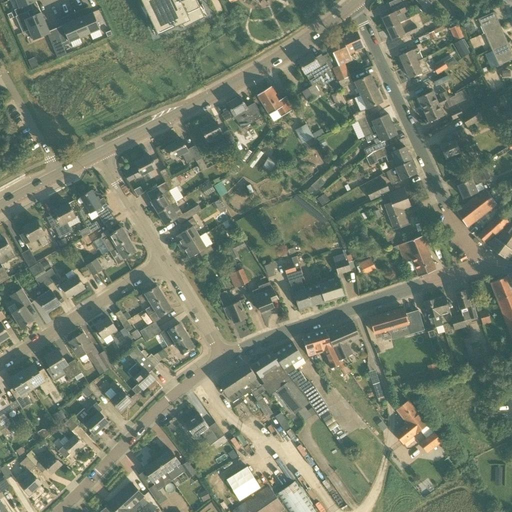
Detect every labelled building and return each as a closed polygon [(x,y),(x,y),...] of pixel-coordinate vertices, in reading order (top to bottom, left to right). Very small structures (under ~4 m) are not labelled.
[(35,0),(16,0),(20,8),(36,1),(35,0)] [(136,0),(157,43),(210,17),(201,0),(136,0)] [(430,9),(427,7),(434,0),(416,0),(422,6),(420,9),(425,14),(430,9)] [(387,29),(400,23),(397,16),(407,11),(403,4),(391,9),(393,13),(382,18),(387,29)] [(25,19),(29,30),(46,23),(41,12),(25,19)] [(83,17),(90,33),(100,29),(93,12),(83,17)] [(485,35),(501,28),(494,12),(478,19),(485,35)] [(73,21),(80,38),(90,33),(83,17),(73,21)] [(69,42),(80,38),(73,21),(62,26),(69,42)] [(405,21),(400,23),(387,29),(392,40),(403,36),(404,38),(418,31),(416,26),(408,29),(405,21)] [(473,27),(468,22),(463,28),(467,32),(473,27)] [(34,40),(50,33),(46,23),(29,30),(34,40)] [(464,36),(459,25),(451,28),(450,29),(455,40),(464,36)] [(508,43),(501,28),(485,35),(492,50),(508,43)] [(350,54),(365,47),(357,30),(324,46),(333,68),(352,60),(350,54)] [(430,38),(428,34),(418,39),(420,43),(430,38)] [(58,58),(67,54),(65,50),(62,42),(52,45),(58,58)] [(511,60),(511,51),(508,43),(492,50),(499,66),(511,60)] [(422,59),(419,51),(416,46),(409,49),(410,51),(399,56),(404,67),(424,59),(423,58),(422,59)] [(321,54),(315,58),(313,54),(298,62),(305,74),(309,81),(330,69),(321,54)] [(430,72),(427,66),(424,59),(404,67),(410,78),(422,73),(423,75),(430,72)] [(433,67),(438,74),(450,67),(447,63),(445,64),(444,61),(433,67)] [(347,68),(335,73),(338,81),(350,76),(347,68)] [(361,95),(377,88),(371,75),(355,82),(361,95)] [(350,76),(338,81),(341,88),(353,82),(350,76)] [(321,95),(314,85),(302,92),(309,102),(321,95)] [(275,94),(276,94),(272,86),(257,95),(269,113),(274,122),(294,109),(287,96),(279,101),(275,94)] [(367,109),(383,102),(377,88),(361,95),(367,109)] [(424,110),(455,96),(454,96),(449,98),(445,91),(440,94),(442,99),(437,101),(432,91),(418,98),(424,110)] [(466,100),(462,93),(462,91),(455,94),(456,96),(455,96),(424,110),(429,122),(444,116),(439,106),(445,104),(447,109),(466,100)] [(263,116),(260,111),(255,103),(247,107),(240,96),(227,104),(242,129),(263,116)] [(450,113),(453,120),(467,113),(464,107),(460,109),(460,108),(450,113)] [(355,122),(358,120),(368,116),(365,109),(352,115),(355,122)] [(468,127),(481,119),(475,109),(462,118),(468,127)] [(365,136),(393,124),(388,114),(379,118),(377,112),(368,116),(358,120),(365,136)] [(221,134),(222,133),(216,122),(202,129),(207,139),(205,140),(209,149),(218,144),(218,143),(224,140),(221,134)] [(314,137),(306,123),(295,129),(302,143),(314,137)] [(397,142),(388,145),(386,140),(397,135),(393,124),(365,136),(368,142),(374,140),(376,144),(373,145),(376,151),(373,152),(366,158),(367,158),(373,153),(386,148),(388,146),(397,142)] [(460,152),(455,140),(466,135),(463,129),(446,136),(449,142),(440,146),(446,159),(460,152)] [(195,145),(187,150),(182,139),(168,146),(174,158),(182,154),(187,163),(188,163),(195,159),(199,166),(202,172),(208,168),(195,145)] [(321,148),(327,145),(324,139),(318,142),(321,148)] [(234,154),(240,152),(235,141),(230,144),(234,154)] [(389,154),(386,148),(373,153),(367,158),(370,166),(378,162),(377,159),(385,156),(388,162),(394,159),(398,167),(411,160),(405,147),(400,149),(400,148),(399,148),(400,149),(392,152),(392,153),(389,154)] [(250,156),(244,152),(240,158),(245,162),(250,156)] [(156,168),(150,156),(136,163),(138,167),(133,170),(137,178),(156,168)] [(261,167),(270,170),(273,163),(264,160),(261,167)] [(391,184),(417,173),(411,160),(398,167),(386,172),(391,184)] [(237,172),(232,162),(226,165),(231,175),(237,172)] [(484,189),(481,183),(487,180),(494,177),(487,162),(480,165),(467,173),(470,180),(457,185),(463,199),(478,192),(484,189)] [(172,179),(166,169),(160,172),(166,182),(172,179)] [(133,172),(133,170),(125,174),(128,180),(136,176),(133,172)] [(172,179),(166,182),(170,190),(181,184),(177,177),(172,179)] [(366,189),(371,200),(390,192),(385,181),(366,189)] [(321,187),(316,182),(312,186),(306,191),(310,194),(315,190),(316,191),(321,187)] [(202,188),(206,196),(215,191),(210,183),(202,188)] [(382,197),(385,205),(394,230),(408,225),(403,209),(411,206),(404,188),(388,194),(382,197)] [(467,227),(497,204),(495,201),(488,192),(486,189),(456,212),(467,227)] [(96,210),(101,220),(112,213),(103,198),(99,201),(92,190),(81,197),(78,199),(78,201),(79,203),(81,204),(84,202),(91,214),(96,210)] [(159,213),(176,203),(176,202),(169,191),(151,202),(159,213)] [(322,206),(327,202),(322,195),(317,199),(322,206)] [(77,216),(75,217),(68,203),(54,211),(60,223),(54,226),(60,239),(72,232),(70,227),(80,222),(77,216)] [(176,218),(183,214),(176,203),(159,213),(166,225),(176,218)] [(188,219),(202,211),(198,205),(185,213),(188,219)] [(381,216),(379,210),(372,212),(374,219),(381,216)] [(509,222),(504,217),(502,214),(478,236),(485,243),(509,222)] [(180,249),(200,237),(197,231),(201,229),(194,218),(182,225),(186,230),(177,236),(181,243),(178,244),(180,249)] [(26,245),(30,242),(37,239),(41,246),(48,242),(37,220),(23,228),(26,232),(21,235),(26,245)] [(92,224),(88,226),(92,232),(98,229),(100,227),(97,221),(92,224)] [(110,251),(129,239),(122,228),(110,235),(107,231),(102,234),(98,229),(88,235),(93,243),(101,237),(110,251)] [(511,236),(505,232),(503,230),(497,239),(495,238),(488,247),(507,260),(511,253),(511,236)] [(234,241),(240,238),(237,232),(231,236),(234,241)] [(419,277),(436,270),(425,244),(422,236),(398,245),(400,249),(405,262),(412,259),(419,277)] [(199,252),(203,258),(214,251),(210,245),(206,247),(200,237),(180,249),(183,253),(186,251),(190,258),(199,252)] [(0,261),(2,264),(9,260),(15,257),(12,251),(5,238),(0,240),(0,261)] [(68,244),(65,238),(58,242),(61,247),(68,244)] [(110,251),(113,256),(118,265),(125,260),(124,258),(136,251),(129,239),(110,251)] [(236,250),(233,243),(227,246),(233,259),(239,256),(236,250)] [(37,262),(30,249),(22,254),(29,267),(37,262)] [(465,255),(465,254),(464,254),(460,257),(459,257),(462,262),(462,261),(467,259),(468,258),(467,258),(465,255)] [(296,271),(301,269),(297,256),(292,258),(294,264),(296,271)] [(358,263),(363,274),(376,269),(371,258),(358,263)] [(103,269),(98,260),(97,259),(86,265),(89,269),(92,274),(93,276),(103,269)] [(336,269),(349,265),(348,260),(334,264),(336,269)] [(42,264),(46,270),(51,267),(48,261),(42,264)] [(274,269),(272,263),(264,266),(269,277),(276,274),(274,269)] [(287,274),(296,271),(294,264),(284,266),(287,274)] [(0,282),(9,277),(3,267),(0,268),(0,282)] [(46,272),(53,283),(58,279),(52,268),(46,272)] [(92,274),(89,269),(82,273),(85,278),(92,274)] [(248,282),(243,269),(235,272),(241,285),(248,282)] [(49,285),(53,283),(46,272),(36,278),(45,293),(38,298),(47,313),(60,304),(49,285)] [(62,284),(69,297),(74,294),(75,295),(85,289),(76,275),(62,284)] [(511,335),(511,285),(508,275),(491,282),(511,335)] [(307,288),(312,306),(344,295),(339,278),(307,288)] [(312,306),(307,288),(304,289),(301,279),(290,283),(299,310),(312,306)] [(252,291),(260,312),(262,312),(261,310),(265,309),(266,311),(272,309),(272,308),(274,307),(272,301),(278,299),(270,282),(258,286),(259,288),(252,291)] [(152,305),(164,298),(157,286),(146,293),(145,292),(138,297),(142,303),(149,299),(152,305)] [(28,323),(34,320),(24,303),(28,300),(31,304),(32,304),(23,289),(11,296),(19,310),(12,314),(22,329),(29,324),(28,323)] [(473,304),(470,305),(466,290),(455,293),(460,309),(461,309),(462,315),(457,316),(460,328),(466,326),(464,321),(477,317),(473,304)] [(226,291),(218,294),(228,318),(231,316),(234,323),(247,317),(240,300),(232,304),(226,291)] [(435,299),(440,315),(450,312),(445,296),(435,299)] [(144,337),(159,327),(156,322),(161,319),(160,317),(172,310),(164,298),(152,305),(146,309),(154,323),(140,331),(144,337)] [(442,325),(440,315),(435,299),(424,302),(429,319),(433,317),(436,327),(442,325)] [(0,320),(5,317),(0,308),(0,342),(9,336),(0,321),(0,320)] [(418,322),(415,312),(406,315),(404,308),(370,318),(375,334),(418,322)] [(482,325),(490,321),(486,309),(477,312),(482,325)] [(127,319),(123,314),(121,310),(116,314),(122,324),(128,320),(127,319)] [(454,330),(460,328),(457,316),(451,318),(454,330)] [(118,332),(109,317),(95,325),(103,338),(110,334),(119,348),(132,340),(125,328),(118,332)] [(327,333),(342,358),(352,354),(348,343),(360,338),(353,322),(327,333)] [(175,342),(187,335),(180,323),(169,330),(167,329),(162,332),(159,327),(144,337),(147,342),(160,333),(168,347),(175,342)] [(435,335),(433,328),(431,324),(426,325),(430,337),(435,335)] [(137,329),(131,333),(135,340),(141,336),(137,329)] [(342,358),(327,333),(326,330),(302,337),(309,356),(323,351),(331,369),(338,365),(345,375),(349,372),(343,363),(341,359),(342,358)] [(99,355),(97,352),(91,343),(90,344),(83,333),(70,341),(80,357),(87,353),(89,357),(90,357),(100,374),(107,369),(107,368),(112,365),(104,352),(99,355)] [(187,335),(175,342),(182,354),(194,347),(187,335)] [(290,377),(298,387),(307,382),(300,370),(298,371),(296,369),(306,363),(302,358),(303,357),(293,342),(274,354),(290,377)] [(147,359),(142,353),(137,347),(132,351),(137,356),(134,359),(137,363),(128,372),(134,378),(144,389),(155,379),(148,372),(154,366),(147,359)] [(158,353),(162,360),(168,356),(164,349),(158,353)] [(67,364),(59,351),(54,354),(53,352),(45,357),(54,373),(62,368),(69,380),(81,372),(74,360),(67,364)] [(274,354),(273,352),(252,365),(265,386),(269,383),(275,392),(277,391),(295,413),(309,402),(310,402),(305,396),(298,387),(290,377),(274,354)] [(147,359),(154,366),(155,367),(160,363),(152,354),(150,356),(147,359)] [(480,357),(482,364),(488,362),(486,355),(480,357)] [(63,398),(56,388),(49,377),(44,380),(34,364),(22,371),(33,388),(39,384),(46,395),(49,393),(56,403),(63,398)] [(260,385),(249,367),(247,364),(238,370),(243,377),(247,374),(251,381),(251,380),(256,387),(251,391),(258,402),(257,403),(267,418),(273,413),(260,394),(266,390),(262,385),(260,385)] [(439,376),(437,367),(428,370),(431,378),(439,376)] [(444,370),(443,370),(446,376),(453,374),(453,373),(451,367),(444,370)] [(251,391),(256,387),(251,380),(251,381),(247,374),(243,377),(238,370),(230,375),(239,388),(238,388),(243,396),(251,391)] [(26,392),(33,388),(22,371),(10,379),(20,395),(15,398),(22,409),(32,403),(26,392)] [(233,402),(243,396),(238,388),(239,388),(230,375),(219,383),(228,396),(233,402)] [(87,387),(98,398),(104,393),(93,381),(87,387)] [(111,400),(120,411),(132,400),(115,382),(110,386),(117,394),(111,400)] [(378,399),(385,397),(380,384),(373,386),(378,399)] [(86,396),(91,391),(87,387),(86,386),(81,391),(86,396)] [(0,411),(10,405),(7,399),(6,397),(0,387),(0,411)] [(310,402),(309,402),(319,416),(327,411),(321,402),(317,397),(316,398),(312,391),(305,396),(310,402)] [(428,424),(410,400),(396,410),(405,422),(404,425),(395,433),(404,444),(421,431),(426,438),(420,443),(428,453),(442,442),(435,431),(428,424)] [(100,412),(103,409),(96,403),(87,412),(90,415),(82,422),(95,434),(108,422),(100,412)] [(308,411),(312,417),(317,413),(313,407),(308,411)] [(321,416),(325,422),(332,417),(328,411),(321,416)] [(0,430),(0,431),(1,430),(6,427),(11,423),(5,413),(0,415),(0,430)] [(218,439),(200,413),(185,424),(195,438),(201,433),(205,439),(210,445),(218,439)] [(285,430),(290,426),(281,413),(275,416),(285,430)] [(64,446),(72,455),(84,444),(72,431),(78,426),(71,418),(65,424),(68,427),(62,432),(69,441),(64,446)] [(50,434),(47,430),(42,430),(38,432),(43,441),(50,434)] [(236,438),(243,446),(247,443),(240,434),(236,438)] [(19,456),(25,452),(22,447),(16,451),(19,456)] [(306,449),(300,452),(306,462),(311,460),(306,449)] [(171,450),(158,459),(166,472),(172,480),(184,471),(180,466),(181,466),(179,463),(180,463),(171,450)] [(238,456),(234,450),(228,454),(232,460),(238,456)] [(40,461),(52,474),(62,464),(53,455),(48,460),(42,454),(38,458),(31,451),(26,455),(28,456),(36,465),(40,461)] [(30,471),(36,465),(28,456),(23,460),(29,467),(26,470),(24,472),(16,479),(21,484),(21,485),(29,494),(41,483),(30,471)] [(144,469),(152,481),(166,472),(158,459),(144,469)] [(196,473),(188,461),(181,466),(180,466),(184,471),(189,478),(196,473)] [(1,469),(5,476),(7,479),(13,476),(7,465),(1,469)] [(240,501),(261,488),(247,466),(226,480),(240,501)] [(10,486),(7,479),(5,476),(0,478),(0,492),(0,493),(10,486)] [(328,494),(335,489),(328,478),(321,482),(328,494)] [(318,511),(297,480),(278,493),(290,511),(318,511)] [(136,511),(132,508),(144,497),(132,483),(107,506),(111,511),(136,511)] [(164,495),(160,489),(156,483),(148,489),(157,501),(157,500),(164,496),(164,495)] [(281,511),(286,509),(270,486),(233,511),(234,511),(281,511)] [(211,498),(206,490),(199,493),(203,502),(211,498)] [(166,500),(164,496),(157,500),(160,504),(166,500)] [(8,511),(0,499),(0,511),(8,511)] [(220,511),(214,502),(197,511),(220,511)]
